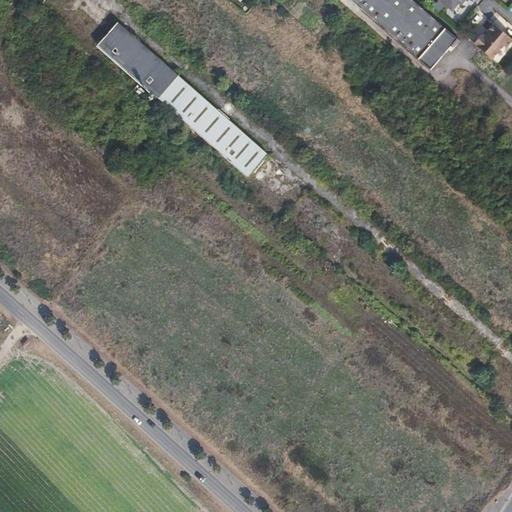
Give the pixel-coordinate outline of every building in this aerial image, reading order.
[(452,43),(402,0),(365,0),(360,6),(430,67),(452,43)] [(458,35),(416,0),(402,0),(452,43),(458,35)] [(440,0),(452,9),(459,0),(440,0)] [(490,55),(501,42),(503,44),(510,36),(491,20),(485,27),(481,32),(479,31),(472,40),(490,55)] [(270,157),(202,97),(120,24),(99,47),(133,77),(170,110),(199,135),(221,155),(249,180),(270,157)] [(320,219),(327,212),(305,194),(299,202),(320,219)] [(511,369),(505,363),(427,295),(379,253),(371,246),(354,266),(409,314),(453,353),(486,382),(505,399),(511,390),(511,369)]
